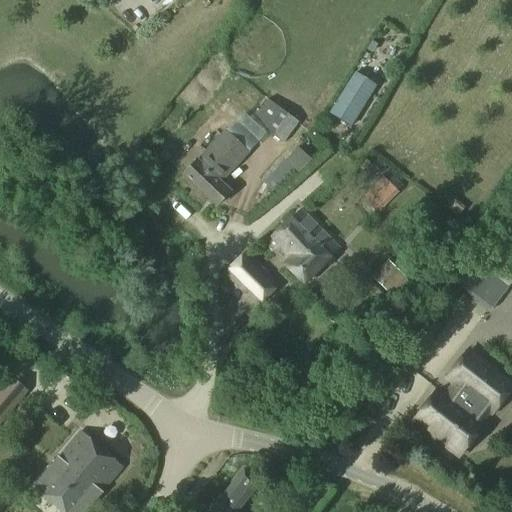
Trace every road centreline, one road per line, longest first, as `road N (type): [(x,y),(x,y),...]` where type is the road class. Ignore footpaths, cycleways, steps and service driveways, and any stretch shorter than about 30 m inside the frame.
road 1 (unclassified): [(436,511),(356,474),(190,438)]
road 2 (tertiary): [(190,438),(0,299)]
